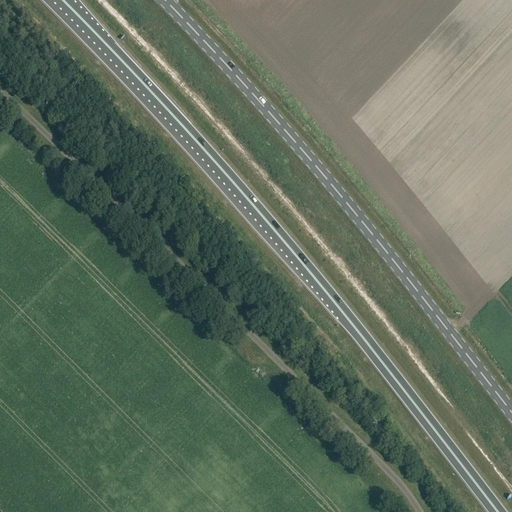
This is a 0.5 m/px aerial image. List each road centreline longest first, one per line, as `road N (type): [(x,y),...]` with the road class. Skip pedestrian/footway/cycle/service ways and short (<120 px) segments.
road 1 (trunk): [(496,511),(256,212),(60,0)]
road 2 (unclassified): [(418,511),(398,483),(0,91)]
road 3 (secondary): [(511,415),(336,192),(163,0)]
